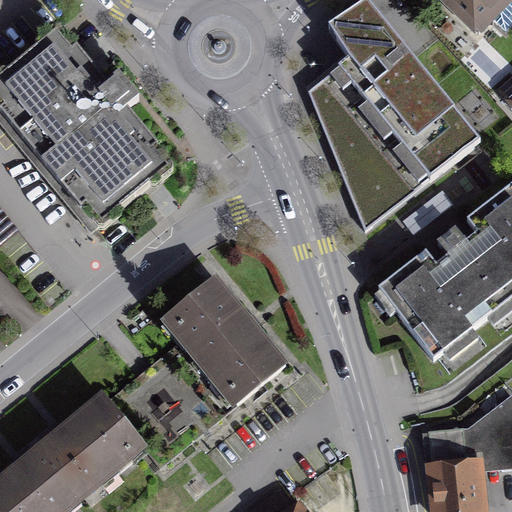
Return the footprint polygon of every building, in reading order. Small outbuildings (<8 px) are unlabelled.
[(446,0),(445,2),(475,30),(503,0),(446,0)] [(480,145),(367,6),(328,32),(348,62),(308,94),(365,233),(480,145)] [(72,53),(56,34),(0,79),(0,115),(96,231),(169,171),(153,152),(158,148),(128,110),(139,101),(118,76),(107,85),(76,49),(72,53)] [(511,83),(502,92),(511,103),(511,83)] [(426,254),(378,291),(433,362),(511,301),(511,187),(467,222),(480,239),(483,237),(498,257),(490,263),(478,247),(464,258),(447,272),(459,287),(451,294),(436,274),(439,271),(426,254)] [(188,348),(237,408),(286,368),(215,281),(166,321),(188,348)] [(237,408),(188,348),(111,410),(142,447),(161,470),(237,408)] [(469,430),(463,431),(466,456),(475,455),(499,452),(501,472),(511,471),(511,396),(469,430)] [(39,450),(79,498),(142,447),(111,410),(102,398),(39,450)] [(466,456),(463,431),(428,434),(435,511),(481,511),(475,455),(466,456)] [(62,511),(79,498),(39,450),(0,481),(0,511),(62,511)]
